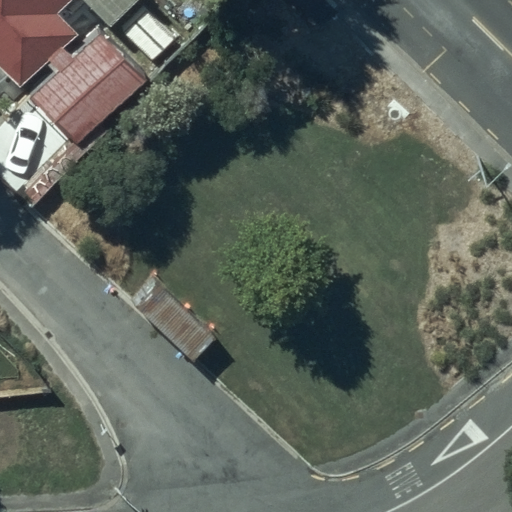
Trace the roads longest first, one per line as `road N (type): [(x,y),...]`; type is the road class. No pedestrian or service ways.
road 1 (residential): [(265,511),(0,228)]
road 2 (residential): [(511,426),(384,511)]
